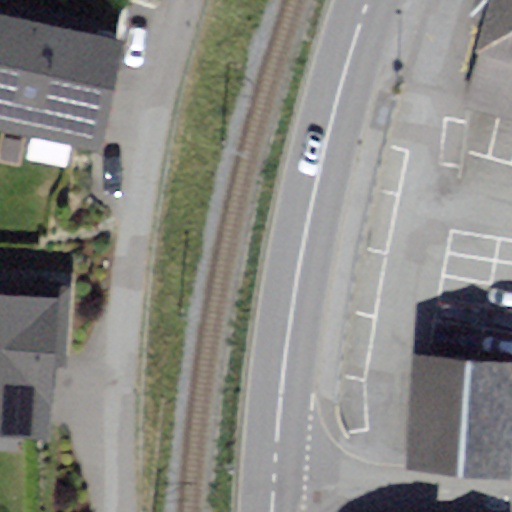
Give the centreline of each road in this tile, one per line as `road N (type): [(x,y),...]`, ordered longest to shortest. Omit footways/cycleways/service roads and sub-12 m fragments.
road 1 (residential): [(183,0),(162,69),(123,300),(117,511)]
road 2 (secondary): [(370,0),(306,234),(275,472)]
road 3 (residential): [(275,472),(511,506)]
